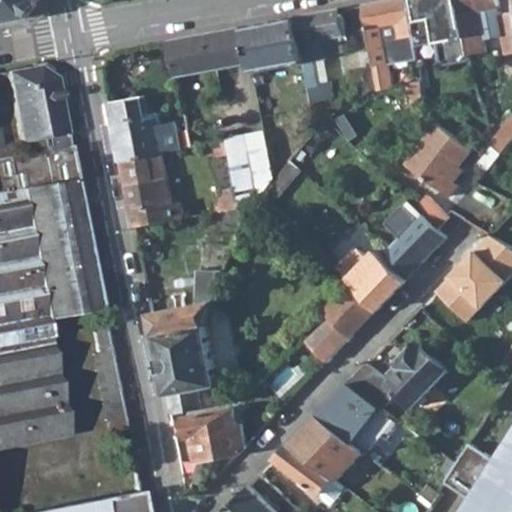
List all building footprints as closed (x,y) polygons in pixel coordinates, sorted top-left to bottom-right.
[(0,0),(0,21),(28,17),(37,0),(0,0)] [(391,0),(365,5),(378,78),(380,86),(380,89),(397,86),(390,48),(392,48),(391,46),(406,43),(404,37),(416,35),(414,22),(409,0),(391,0)] [(459,0),(414,0),(418,21),(414,22),(416,35),(418,46),(437,43),(441,66),(471,61),(470,54),(459,0)] [(459,0),(470,54),(488,51),(482,22),(480,10),(491,8),(500,6),(498,0),(459,0)] [(482,22),(493,19),(491,8),(480,10),(482,22)] [(297,17),(306,62),(326,58),(323,39),(344,36),(339,10),(297,17)] [(511,13),(500,15),(506,53),(511,52),(511,13)] [(253,61),(255,71),(306,62),(297,17),(247,27),(253,61)] [(180,76),(253,61),(247,27),(173,40),(180,76)] [(0,450),(66,437),(37,285),(42,284),(37,257),(32,257),(19,189),(51,183),(72,286),(66,286),(71,312),(100,307),(55,78),(37,65),(0,71),(0,450)] [(420,100),(427,94),(424,76),(416,78),(420,100)] [(310,89),(318,131),(328,120),(330,116),(326,97),(319,98),(318,87),(310,89)] [(111,102),(122,158),(164,151),(193,145),(190,130),(179,132),(177,121),(162,123),(161,119),(149,121),(144,95),(111,102)] [(511,117),(493,141),(495,148),(502,153),(511,139),(511,117)] [(406,164),(448,197),(457,186),(455,183),(463,172),(459,169),(475,150),(439,125),(406,164)] [(241,206),(244,218),(262,194),(276,177),(266,130),(228,138),(237,184),(241,206)] [(471,175),(479,182),(502,153),(495,148),(471,175)] [(122,158),(136,228),(185,217),(181,200),(174,202),(164,151),(122,158)] [(262,194),(290,221),(298,213),(278,194),(303,170),(292,159),(276,177),(262,194)] [(219,211),(241,206),(237,184),(215,189),(219,211)] [(425,214),(440,228),(451,216),(428,194),(417,205),(425,214)] [(216,211),(219,228),(242,224),(244,218),(241,206),(219,211),(216,211)] [(387,252),(411,275),(449,236),(440,228),(425,214),(387,252)] [(458,269),(476,286),(487,275),(491,280),(501,271),(496,266),(508,254),(511,257),(511,245),(491,234),(458,269)] [(338,267),(380,308),(407,280),(377,251),(369,258),(357,247),(338,267)] [(152,312),(157,336),(209,326),(217,300),(225,276),(227,270),(202,269),(201,297),(202,303),(152,312)] [(349,278),(325,310),(352,337),(380,308),(349,278)] [(220,384),(209,326),(157,336),(172,413),(204,407),(200,388),(220,384)] [(400,378),(394,385),(417,407),(451,370),(421,342),(393,372),(400,378)] [(386,393),(394,385),(370,362),(351,381),(386,407),(393,400),(386,393)] [(195,436),(199,461),(241,453),(248,446),(244,423),(238,423),(236,407),(186,416),(189,437),(195,436)] [(292,443),(340,479),(367,450),(320,414),(292,443)] [(371,453),(394,471),(422,435),(398,417),(371,453)] [(511,511),(511,434),(496,459),(469,442),(457,461),(450,473),(445,480),(472,496),(461,511),(511,511)] [(292,443),(276,459),(321,494),(323,493),(325,500),(332,505),(348,485),(340,479),(292,443)] [(443,469),(450,473),(457,461),(452,457),(443,469)] [(226,511),(293,511),(300,505),(280,488),(268,500),(252,485),(226,511)] [(139,511),(136,489),(33,511),(139,511)]
